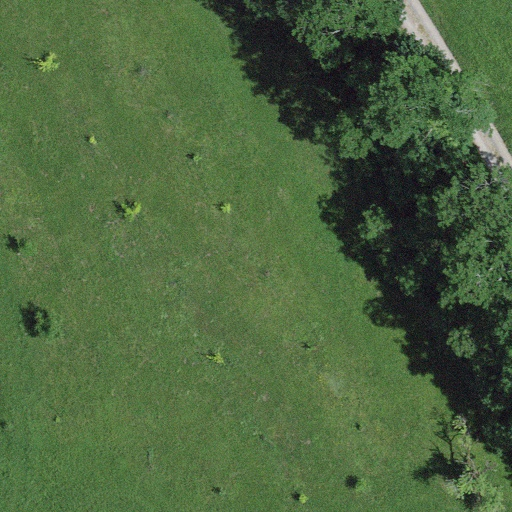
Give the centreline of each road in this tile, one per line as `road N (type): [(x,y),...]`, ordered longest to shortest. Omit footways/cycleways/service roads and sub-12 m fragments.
road 1 (track): [(0,282),(19,341),(18,511)]
road 2 (unclassified): [(511,176),(396,0)]
